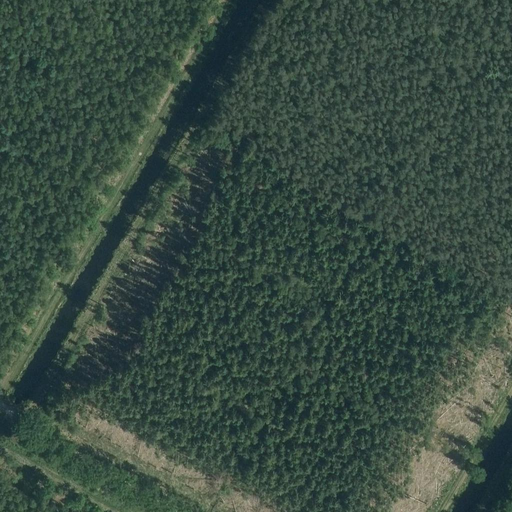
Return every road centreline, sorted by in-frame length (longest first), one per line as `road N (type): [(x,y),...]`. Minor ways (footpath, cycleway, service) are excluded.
road 1 (track): [(0,400),(228,0)]
road 2 (track): [(175,511),(0,406)]
road 3 (track): [(441,511),(511,391)]
road 4 (track): [(0,449),(112,511)]
